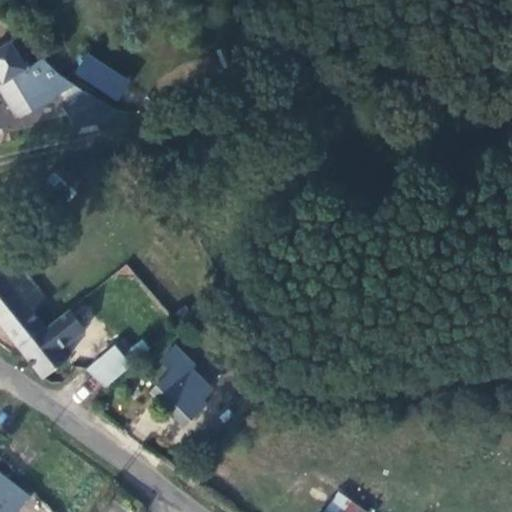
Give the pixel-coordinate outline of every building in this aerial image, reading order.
[(0,39),(0,58),(12,79),(27,70),(6,35),(0,39)] [(72,74),(118,102),(131,80),(85,52),(72,74)] [(27,70),(12,79),(31,109),(56,94),(48,81),(39,86),(27,70)] [(83,182),(73,172),(63,164),(51,178),(57,183),(70,195),(83,182)] [(0,269),(0,319),(0,320),(27,299),(15,283),(28,272),(16,258),(3,267),(0,269)] [(27,299),(42,288),(28,272),(15,283),(27,299)] [(47,326),(27,299),(0,320),(21,347),(47,326)] [(21,347),(38,370),(44,374),(68,354),(47,326),(21,347)] [(105,389),(132,364),(113,343),(86,369),(105,389)] [(186,360),(160,383),(166,390),(160,396),(183,419),(190,414),(194,417),(207,405),(203,400),(214,388),(186,360)] [(208,419),(221,433),(258,399),(233,368),(220,378),(235,397),(208,419)] [(0,511),(19,511),(31,493),(0,474),(0,511)] [(324,511),(323,511),(321,511),(363,511),(341,497),(330,511),(324,511)]
